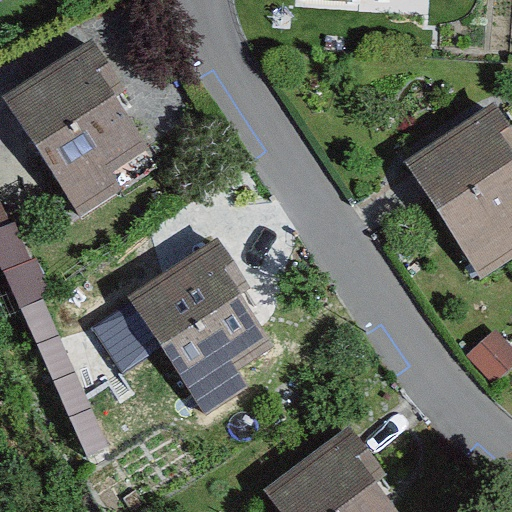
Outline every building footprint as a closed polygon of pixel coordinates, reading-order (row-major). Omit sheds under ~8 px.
[(127,79),(100,37),(8,96),(87,218),(129,191),(117,173),(158,147),(118,85),(127,79)] [(511,112),(505,101),(412,161),(489,281),(511,266),(511,112)] [(253,278),(227,238),(134,298),(138,305),(95,333),(110,357),(137,339),(148,356),(165,344),(213,417),(256,389),(245,372),(283,347),(243,285),(253,278)] [(511,336),(501,324),(465,356),(500,381),(511,368),(511,336)] [(387,467),(357,427),(269,492),(284,511),(405,511),(377,474),(387,467)]
